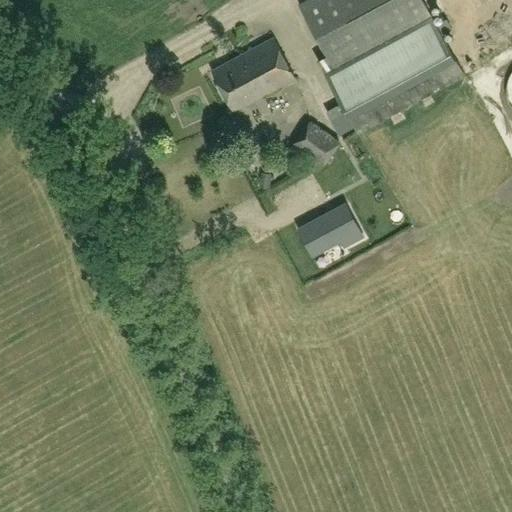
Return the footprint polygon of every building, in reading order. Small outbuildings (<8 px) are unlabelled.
[(430,15),(421,0),(308,0),(300,4),(327,55),(334,67),(430,15)] [(334,67),(327,55),(319,60),(358,133),(464,76),(439,29),(438,30),(430,15),(334,67)] [(234,110),(295,78),(274,39),(214,70),(234,110)] [(484,61),(492,49),(479,41),(471,53),(484,61)] [(338,142),(311,122),(291,149),(319,169),(338,142)] [(401,185),(390,164),(372,174),(382,191),(346,211),(357,232),(393,213),(383,195),(401,185)]
